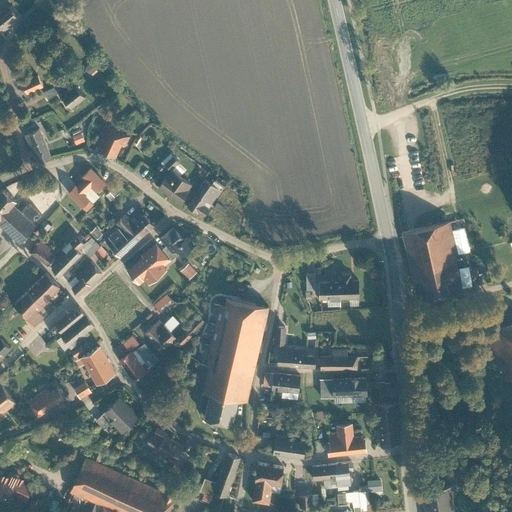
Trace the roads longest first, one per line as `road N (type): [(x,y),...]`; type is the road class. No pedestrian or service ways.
road 1 (tertiary): [(336,0),(388,238)]
road 2 (residential): [(174,212),(121,168),(93,157),(28,168)]
road 3 (residential): [(410,449),(296,461),(248,452)]
road 4 (residential): [(123,375),(174,426),(248,452)]
road 5 (residential): [(261,367),(403,369)]
road 6 (track): [(376,119),(460,91),(511,88)]
road 7 (residential): [(123,375),(0,437)]
road 8 (residential): [(174,212),(76,296)]
